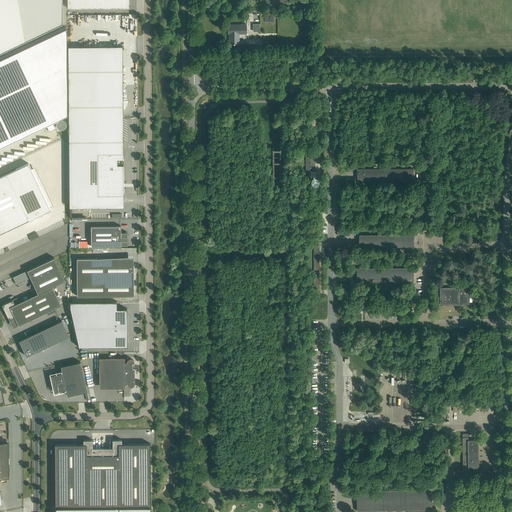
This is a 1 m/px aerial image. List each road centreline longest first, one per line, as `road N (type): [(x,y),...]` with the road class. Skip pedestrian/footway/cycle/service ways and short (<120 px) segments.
road 1 (unclassified): [(35,416),(137,415),(150,397),(147,0)]
road 2 (tertiary): [(194,511),(190,87)]
road 3 (unclassified): [(190,87),(511,85)]
